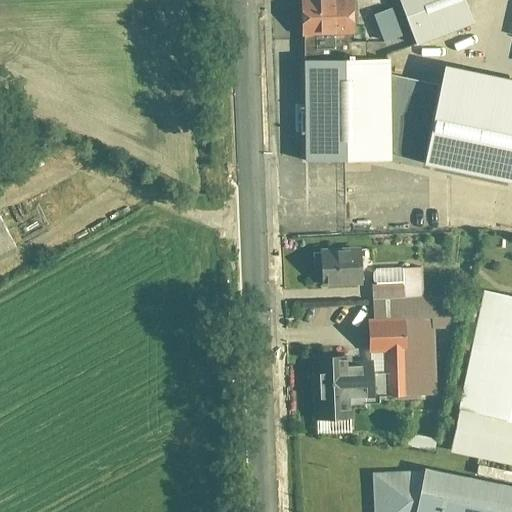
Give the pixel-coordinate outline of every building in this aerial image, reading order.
[(354,0),(304,0),(305,34),(355,33),(354,0)] [(467,0),(403,0),(420,45),(476,24),(467,0)] [(395,8),(376,15),(386,40),(405,32),(395,8)] [(393,62),(303,63),(304,163),(394,162),(394,152),(393,75),(393,62)] [(511,83),(444,67),(441,86),(426,162),(511,180),(511,83)] [(441,86),(393,75),(394,152),(426,162),(441,86)] [(0,258),(17,250),(0,216),(0,258)] [(363,249),(317,251),(318,287),(364,285),(363,249)] [(424,267),(404,268),(405,280),(405,297),(426,296),(424,267)] [(405,297),(405,280),(373,282),(374,298),(405,297)] [(511,293),(486,289),(452,451),(511,463),(511,293)] [(391,395),(436,393),(433,326),(462,325),(461,294),(426,296),(405,297),(374,298),(375,317),(369,317),(371,349),(389,348),(391,395)] [(351,355),(312,356),(315,419),(354,417),(353,406),(365,406),(365,401),(375,400),(373,360),(351,361),(351,355)] [(511,511),(511,484),(430,467),(420,511),(418,469),(374,472),(376,511),(511,511)]
